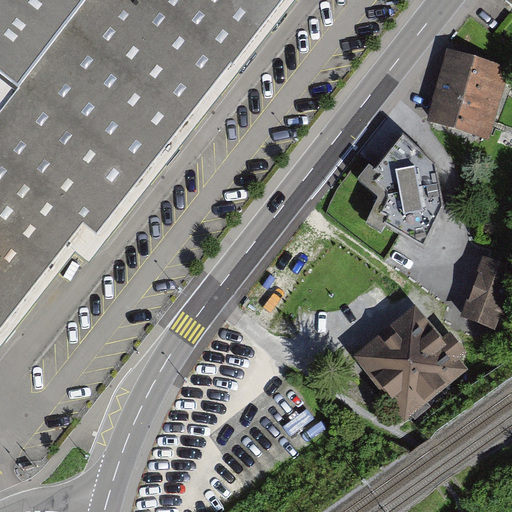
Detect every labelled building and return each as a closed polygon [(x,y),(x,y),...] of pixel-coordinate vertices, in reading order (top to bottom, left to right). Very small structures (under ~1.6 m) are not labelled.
[(0,0),(0,338),(85,229),(99,239),(284,0),(0,0)] [(511,69),(449,49),(427,120),(490,139),(511,69)] [(375,167),(374,168),(380,174),(376,178),(387,187),(389,198),(381,211),(387,213),(384,221),(387,222),(427,245),(446,204),(438,162),(404,131),(375,167)] [(380,174),(374,168),(375,167),(370,162),(359,177),(379,195),(367,221),(383,231),(387,222),(384,221),(387,213),(381,211),(389,198),(387,187),(376,178),(380,174)] [(511,306),(511,263),(483,253),(461,316),(496,328),(502,312),(509,315),(511,306)] [(416,304),(353,355),(406,420),(470,369),(461,358),(468,352),(450,331),(443,337),(416,304)] [(308,408),(283,427),(291,437),(315,419),(308,408)]
